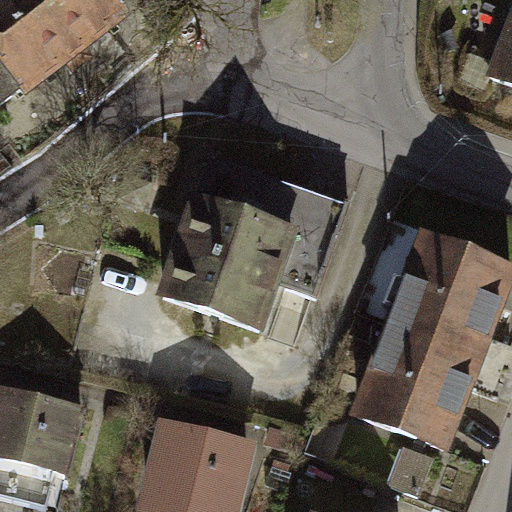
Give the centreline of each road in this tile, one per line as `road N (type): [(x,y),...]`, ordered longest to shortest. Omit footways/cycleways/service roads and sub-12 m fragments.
road 1 (unknown): [(0,223),(245,419)]
road 2 (residential): [(225,66),(168,73),(0,209)]
road 3 (residential): [(225,66),(369,134)]
road 4 (residential): [(511,187),(369,134)]
road 5 (residential): [(369,134),(384,0)]
